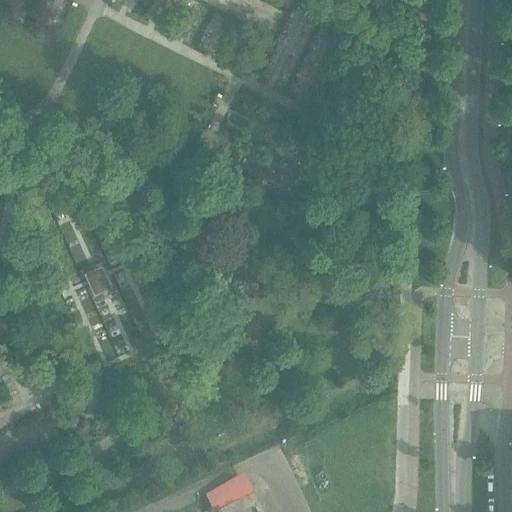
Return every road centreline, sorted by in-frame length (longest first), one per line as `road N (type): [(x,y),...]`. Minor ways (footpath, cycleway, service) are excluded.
road 1 (secondary): [(455,0),(450,140),(464,227),(448,270),(444,338)]
road 2 (secondary): [(478,340),(482,204),(470,155),(475,0)]
road 3 (secondary): [(444,338),(443,511)]
